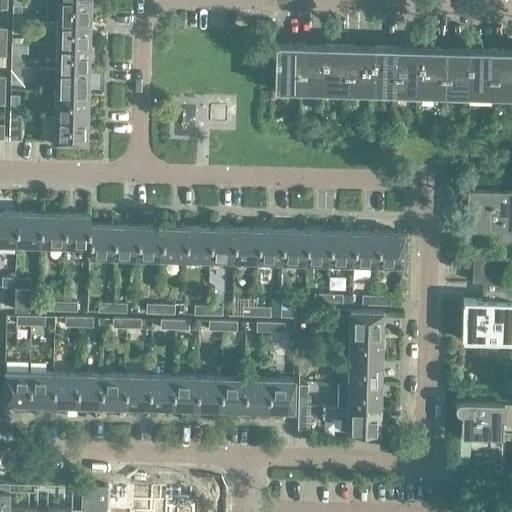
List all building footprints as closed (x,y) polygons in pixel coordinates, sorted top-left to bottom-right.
[(90,21),(90,0),(57,0),(57,19),(90,21)] [(21,4),(13,4),(12,18),(21,18),(21,4)] [(21,32),(21,18),(12,18),(12,32),(21,32)] [(89,45),(90,21),(57,19),(56,45),(89,45)] [(299,86),(300,44),(275,43),(274,85),(299,86)] [(323,87),(324,44),(300,44),(299,86),(323,87)] [(347,87),(348,45),(324,44),(323,87),(347,87)] [(88,69),(89,45),(56,45),(56,68),(88,69)] [(371,88),(372,45),(348,45),(347,87),(371,88)] [(395,88),(396,46),(372,45),(371,88),(395,88)] [(419,89),(420,47),(396,46),(395,88),(419,89)] [(443,90),(444,47),(420,47),(419,89),(443,90)] [(468,90),(469,48),(444,47),(443,90),(468,90)] [(492,91),(493,49),(469,48),(468,90),(492,91)] [(492,91),(511,91),(511,49),(493,49),(492,91)] [(20,52),(12,52),(11,67),(20,67),(20,52)] [(20,80),(20,67),(11,67),(10,79),(20,80)] [(88,93),(88,69),(56,68),(55,92),(88,93)] [(87,116),(88,93),(55,92),(54,114),(43,114),(43,115),(87,116)] [(10,94),(10,107),(19,108),(19,94),(10,94)] [(18,114),(19,108),(10,107),(9,139),(21,139),(22,114),(18,114)] [(87,141),(87,116),(43,115),(43,140),(57,140),(57,144),(59,144),(70,144),(71,144),(71,140),(87,141)] [(511,186),(467,186),(466,226),(500,227),(500,240),(511,240),(511,186)] [(0,242),(16,243),(17,211),(0,210),(0,242)] [(40,243),(41,212),(17,211),(16,243),(40,243)] [(64,244),(65,212),(41,212),(40,243),(64,244)] [(90,213),(65,212),(64,244),(89,245),(89,223),(90,213)] [(113,255),(114,224),(89,223),(89,245),(88,255),(113,255)] [(137,256),(138,224),(114,224),(113,255),(137,256)] [(161,257),(162,225),(138,224),(137,256),(161,257)] [(185,257),(186,226),(162,225),(161,257),(185,257)] [(209,258),(210,226),(186,226),(185,257),(209,258)] [(233,258),(234,227),(210,226),(209,258),(233,258)] [(257,259),(258,228),(234,227),(233,258),(257,259)] [(281,260),(282,228),(258,228),(257,259),(281,260)] [(305,260),(306,229),(282,228),(281,260),(305,260)] [(329,261),(330,230),(306,229),(305,260),(329,261)] [(353,262),(354,230),(330,230),(329,261),(353,262)] [(377,262),(378,231),(354,230),(353,262),(377,262)] [(403,232),(378,231),(377,262),(402,263),(403,232)] [(472,278),(472,281),(502,282),(502,257),(473,256),(473,259),(475,259),(474,278),(472,278)] [(15,285),(16,276),(4,276),(3,285),(15,285)] [(30,277),(16,276),(15,285),(30,286),(30,277)] [(29,309),(30,286),(15,285),(15,309),(29,309)] [(511,285),(497,285),(496,299),(464,298),(463,338),(511,339),(511,285)] [(327,302),(327,293),(315,293),(315,302),(327,302)] [(342,294),(327,293),(327,302),(342,303),(342,294)] [(376,304),(376,295),(362,294),(362,303),(376,304)] [(390,295),(376,295),(376,304),(390,304),(390,295)] [(63,310),(63,300),(50,300),(50,310),(63,310)] [(77,301),(63,300),(63,310),(77,310),(77,301)] [(111,311),(111,302),(99,302),(99,311),(111,311)] [(127,302),(111,302),(111,311),(126,312),(127,302)] [(159,313),(159,303),(146,303),(146,312),(159,313)] [(175,304),(159,303),(159,313),(175,313),(175,304)] [(207,314),(207,305),(195,304),(195,314),(207,314)] [(222,305),(207,305),(207,314),(223,314),(222,305)] [(255,315),(255,306),(243,306),(242,315),(255,315)] [(270,307),(255,306),(255,315),(270,316),(270,307)] [(296,316),(296,307),(281,307),(281,316),(296,316)] [(300,307),(300,320),(308,321),(309,307),(300,307)] [(350,308),(349,332),(382,333),(382,309),(350,308)] [(31,324),(31,315),(17,315),(17,324),(31,324)] [(44,315),(31,315),(31,324),(44,325),(44,315)] [(79,326),(80,316),(66,316),(65,325),(79,326)] [(93,317),(80,316),(79,326),(93,326),(93,317)] [(127,327),(127,318),(114,317),(113,327),(127,327)] [(142,318),(127,318),(127,327),(141,327),(142,318)] [(175,328),(175,319),(162,319),(161,328),(175,328)] [(190,319),(175,319),(175,328),(189,329),(190,319)] [(223,330),(223,320),(210,320),(209,329),(223,330)] [(237,321),(223,320),(223,330),(236,330),(237,321)] [(271,331),(271,322),(258,321),(258,331),(271,331)] [(285,331),(285,322),(271,322),(271,331),(285,331)] [(381,357),(382,333),(349,332),(348,356),(381,357)] [(299,341),(299,354),(308,355),(308,342),(299,341)] [(307,369),(308,355),(299,354),(299,369),(307,369)] [(380,381),(381,357),(348,356),(348,381),(380,381)] [(29,402),(29,370),(5,370),(4,401),(29,402)] [(53,402),(53,371),(29,370),(29,402),(53,402)] [(77,403),(77,372),(53,371),(53,402),(77,403)] [(101,404),(101,372),(77,372),(77,403),(101,404)] [(125,404),(125,373),(101,372),(101,404),(125,404)] [(149,405),(149,374),(125,373),(125,404),(149,405)] [(173,406),(173,375),(149,374),(149,405),(173,406)] [(197,406),(197,375),(173,375),(173,406),(197,406)] [(221,407),(221,376),(197,375),(197,406),(221,407)] [(245,408),(245,377),(221,376),(221,407),(245,408)] [(268,408),(269,377),(245,377),(245,408),(268,408)] [(294,378),(269,377),(268,408),(293,409),(294,378)] [(380,381),(348,381),(338,380),(337,405),(380,406),(380,381)] [(298,384),(298,397),(307,397),(307,384),(298,384)] [(309,429),(310,409),(310,404),(307,404),(307,397),(298,397),(297,428),(309,429)] [(459,411),(460,412),(461,412),(461,415),(460,415),(460,433),(459,461),(468,462),(468,477),(479,477),(479,491),(491,491),(491,462),(468,461),(469,433),(502,434),(502,429),(503,429),(503,430),(511,429),(511,401),(511,400),(460,399),(458,399),(457,400),(456,401),(455,402),(454,403),(454,404),(454,405),(454,407),(455,408),(456,410),(457,411),(459,411)] [(379,430),(380,406),(337,405),(321,404),(321,416),(341,417),(340,429),(349,430),(349,433),(350,434),(350,433),(362,433),(362,434),(363,434),(363,430),(379,430)] [(0,511),(8,511),(9,505),(9,481),(0,481),(0,511)] [(106,511),(106,508),(107,484),(104,484),(104,485),(84,484),(84,483),(81,483),(80,511),(106,511)] [(109,484),(107,484),(106,508),(130,509),(130,511),(190,511),(191,500),(161,500),(161,486),(130,485),(130,486),(109,485),(109,484)]
